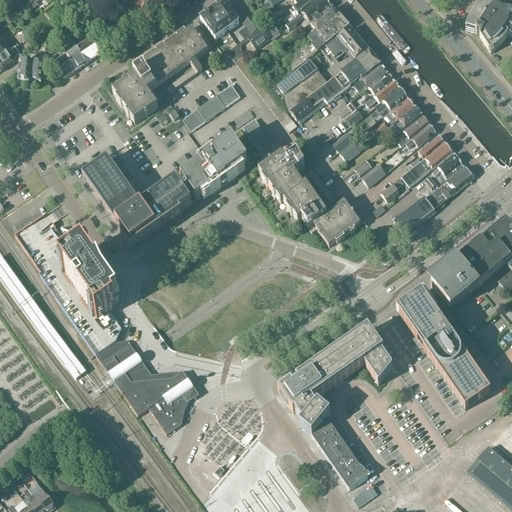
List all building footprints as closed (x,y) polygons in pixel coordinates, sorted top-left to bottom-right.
[(30,9),(23,0),(12,8),(19,17),(30,9)] [(150,7),(145,0),(118,0),(117,1),(117,2),(113,5),(120,14),(123,11),(128,18),(129,17),(130,19),(132,19),(134,18),(134,19),(143,13),(144,15),(151,10),(149,8),(150,7)] [(265,0),(273,8),(283,0),(265,0)] [(322,0),(295,20),(285,28),(288,32),(304,20),(308,27),(331,10),(322,0)] [(306,0),(297,7),(298,8),(290,13),(295,20),(322,0),(306,0)] [(480,40),(491,55),(500,48),(508,38),(509,38),(511,36),(511,33),(511,12),(500,11),(499,12),(498,12),(493,10),(485,1),(473,15),(465,31),(476,35),(477,36),(481,38),(480,40)] [(79,13),(80,13),(80,14),(89,27),(95,23),(103,17),(93,3),(79,13)] [(239,24),(224,4),(211,13),(226,34),(239,24)] [(309,45),(284,64),(292,75),(349,30),(332,11),(311,27),(304,33),(308,40),(307,41),(309,45)] [(211,13),(200,21),(215,42),(226,34),(211,13)] [(381,18),(376,23),(408,61),(417,54),(385,15),(381,18)] [(251,37),(261,30),(251,16),(241,23),(251,37)] [(270,25),(263,30),(264,31),(266,33),(271,40),(272,42),(273,43),(279,38),(281,37),(278,34),(277,34),(271,27),(271,26),(270,25)] [(192,30),(185,35),(184,33),(176,39),(177,40),(165,49),(164,48),(156,53),(157,55),(144,64),(143,62),(138,65),(142,70),(133,76),(135,79),(112,94),(135,126),(158,110),(148,96),(208,53),(192,30)] [(256,51),(271,40),(266,33),(264,31),(263,30),(248,41),(256,51)] [(368,52),(350,32),(322,54),(330,64),(346,53),(354,63),(368,52)] [(68,57),(54,66),(56,69),(64,81),(99,57),(89,42),(75,52),(73,49),(71,51),(66,54),(68,57)] [(234,64),(242,58),(243,56),(240,46),(227,55),(234,64)] [(12,58),(9,53),(5,56),(0,59),(0,74),(12,65),(9,60),(12,58)] [(349,90),(354,90),(358,95),(359,96),(366,91),(366,92),(368,90),(387,76),(369,54),(338,78),(327,86),(290,115),(289,115),(297,124),(299,126),(326,106),(327,107),(349,90)] [(246,62),(242,58),(234,64),(237,68),(246,62)] [(327,86),(314,69),(320,65),(316,59),(277,89),(277,88),(272,92),(290,115),(327,86)] [(272,61),(256,73),(262,81),(278,68),(272,61)] [(241,73),(249,67),(246,62),(237,68),(241,73)] [(18,86),(29,87),(29,82),(41,84),(42,65),(21,63),(18,86)] [(199,67),(166,90),(169,95),(202,72),(199,67)] [(253,72),(249,67),(241,73),(245,78),(253,72)] [(248,83),(257,77),(253,72),(245,78),(248,83)] [(387,76),(368,90),(373,97),(371,99),(369,97),(364,101),(367,105),(365,106),(393,84),(387,76)] [(260,81),(257,77),(248,83),(252,88),(260,81)] [(252,88),(256,92),(264,86),(260,81),(252,88)] [(376,102),(380,106),(399,91),(393,84),(365,106),(367,109),(376,102)] [(268,91),(264,86),(256,92),(259,97),(268,91)] [(236,103),(240,100),(231,88),(227,91),(236,103)] [(231,107),(236,103),(227,91),(222,94),(231,107)] [(259,97),(263,102),(271,96),(268,91),(259,97)] [(385,108),(390,114),(407,101),(400,91),(399,91),(380,106),(369,115),(372,119),(385,108)] [(482,131),(450,92),(441,100),(473,138),(482,131)] [(226,110),(231,107),(222,94),(217,98),(226,110)] [(275,100),(271,96),(263,102),(267,106),(275,100)] [(226,110),(217,98),(212,101),(221,114),(226,111),(226,110)] [(267,106),(270,111),(279,105),(275,100),(267,106)] [(212,101),(207,105),(216,118),(221,114),(212,101)] [(407,101),(390,115),(394,120),(389,125),(389,126),(387,128),(384,125),(372,135),(377,140),(383,135),(415,111),(407,101)] [(211,121),(216,118),(207,105),(202,108),(211,121)] [(282,110),(279,105),(270,111),(274,116),(282,110)] [(206,125),(211,121),(202,108),(197,112),(206,124),(206,125)] [(274,116),(278,121),(286,115),(282,110),(274,116)] [(415,111),(383,135),(386,139),(401,127),(405,132),(422,119),(415,111)] [(201,128),(206,124),(197,112),(192,116),(201,128)] [(174,113),(169,116),(174,123),(179,119),(174,113)] [(357,113),(346,122),(351,129),(362,120),(357,113)] [(290,119),(286,115),(278,121),(281,126),(290,119)] [(192,116),(187,119),(196,131),(201,128),(192,116)] [(191,134),(196,131),(187,119),(183,122),(191,134)] [(281,126),(285,130),(293,124),(290,119),(281,126)] [(406,139),(397,146),(400,150),(429,127),(422,119),(405,132),(402,134),(406,139)] [(243,130),(246,135),(258,126),(255,122),(243,130)] [(285,130),(289,135),(297,129),(293,124),(285,130)] [(258,126),(246,135),(245,135),(249,141),(262,132),(258,126)] [(418,150),(436,135),(429,128),(405,146),(409,151),(414,146),(418,150)] [(249,141),(253,145),(266,136),(262,132),(249,141)] [(256,150),(269,141),(266,136),(253,145),(256,150)] [(348,136),(334,148),(339,154),(354,142),(348,136)] [(417,154),(423,162),(444,145),(438,138),(428,146),(427,145),(423,148),(424,149),(417,154)] [(260,155),(272,146),(273,146),(269,141),(256,150),(260,155)] [(198,168),(180,180),(196,202),(201,199),(203,202),(245,173),(242,170),(247,166),(232,144),(214,157),(213,157),(198,167),(198,168)] [(401,180),(409,190),(432,172),(452,156),(444,145),(424,162),(421,164),(413,170),(401,180)] [(260,155),(263,160),(275,151),(272,146),(260,155)] [(351,146),(338,157),(345,165),(358,154),(351,146)] [(359,157),(346,167),(350,171),(362,161),(359,157)] [(454,157),(452,159),(431,175),(434,179),(440,174),(447,183),(464,170),(454,157)] [(303,189),(295,176),(305,169),(297,158),(287,165),(282,158),(259,174),(263,181),(262,182),(267,190),(269,189),(273,195),(272,196),(274,200),(276,199),(281,206),(283,204),(288,210),(286,211),(291,219),(293,218),(298,225),(302,222),(312,236),(316,233),(317,232),(329,249),(350,235),(351,236),(355,233),(354,232),(361,227),(345,204),(327,216),(306,187),(303,189)] [(98,169),(83,180),(124,238),(121,241),(130,254),(182,218),(180,215),(191,206),(176,184),(141,209),(108,162),(105,164),(102,159),(95,164),(98,169)] [(411,159),(404,165),(406,167),(410,164),(414,161),(411,159)] [(421,164),(418,161),(410,167),(413,170),(421,164)] [(365,163),(353,173),(358,179),(370,170),(365,163)] [(378,169),(361,182),(368,190),(385,177),(378,169)] [(416,228),(417,230),(435,216),(445,207),(444,206),(451,200),(450,200),(473,181),(464,170),(394,226),(404,238),(416,228)] [(436,188),(429,180),(424,184),(431,192),(436,188)] [(399,181),(380,197),(387,205),(398,195),(395,192),(402,187),(401,185),(402,184),(399,181)] [(384,213),(381,208),(373,215),(376,220),(384,213)] [(428,285),(452,314),(481,290),(479,288),(511,260),(511,227),(506,221),(481,242),(457,262),(457,261),(428,285)] [(96,359),(115,345),(121,333),(109,315),(97,323),(96,321),(93,323),(89,318),(92,316),(73,289),(65,277),(62,279),(59,274),(62,272),(60,269),(72,261),(50,230),(38,238),(31,227),(15,238),(41,277),(39,278),(96,359)] [(96,274),(98,273),(83,253),(72,261),(60,269),(62,272),(59,274),(62,279),(65,277),(73,289),(92,316),(89,318),(93,323),(96,321),(97,323),(109,315),(116,311),(112,303),(115,301),(96,274)] [(74,359),(0,257),(0,279),(76,381),(80,378),(81,377),(85,374),(74,359)] [(511,262),(493,278),(507,295),(511,291),(511,262)] [(422,350),(465,412),(490,395),(432,311),(435,309),(424,293),(396,312),(418,345),(417,346),(421,351),(422,350)] [(378,387),(378,388),(391,372),(392,371),(392,370),(392,369),(382,355),(383,354),(368,332),(278,394),(293,416),(295,415),(302,425),(299,428),(312,438),(311,439),(349,493),(371,477),(359,468),(334,432),(326,421),(330,417),(324,411),(325,409),(318,399),(365,367),(378,387)] [(182,397),(188,404),(194,400),(199,397),(183,375),(151,377),(128,344),(115,345),(128,364),(109,378),(111,381),(114,386),(115,386),(117,390),(120,393),(130,386),(147,384),(172,382),(178,391),(182,391),(183,393),(182,397)] [(115,345),(96,359),(102,369),(109,378),(128,364),(115,345)] [(178,391),(172,382),(147,384),(148,400),(158,414),(182,397),(183,393),(182,391),(178,391)] [(130,386),(120,393),(138,420),(149,412),(152,417),(158,414),(148,400),(147,384),(130,386)] [(182,397),(158,414),(152,417),(166,438),(182,427),(180,424),(188,405),(188,404),(182,397)] [(511,511),(511,469),(489,450),(467,477),(509,511),(511,511)] [(357,451),(352,454),(356,461),(361,457),(357,451)] [(27,472),(21,477),(25,482),(31,477),(27,472)] [(377,497),(372,489),(353,502),(359,511),(377,497)] [(32,497),(43,511),(52,511),(55,510),(41,491),(32,497)] [(29,511),(43,511),(32,497),(29,500),(33,505),(27,509),(29,511)]
